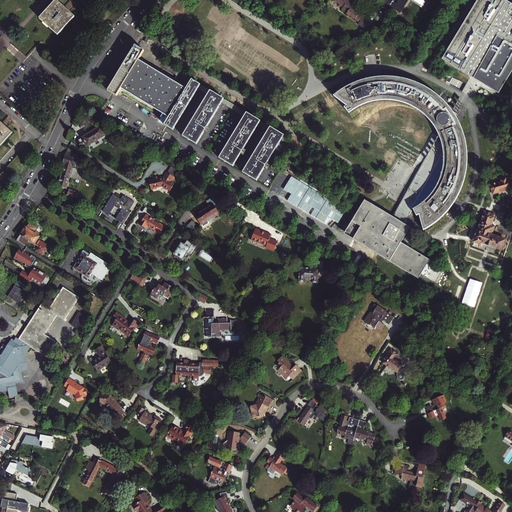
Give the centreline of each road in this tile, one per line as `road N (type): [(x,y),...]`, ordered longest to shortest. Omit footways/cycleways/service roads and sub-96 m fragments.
road 1 (residential): [(253,511),(246,470),(302,390),(355,394),(392,430)]
road 2 (tertiary): [(29,189),(88,66),(145,0)]
road 3 (track): [(31,418),(112,443),(148,469),(182,511)]
road 4 (residential): [(133,259),(194,303),(147,391)]
road 5 (residential): [(29,189),(133,259)]
road 6 (residential): [(74,364),(133,259)]
